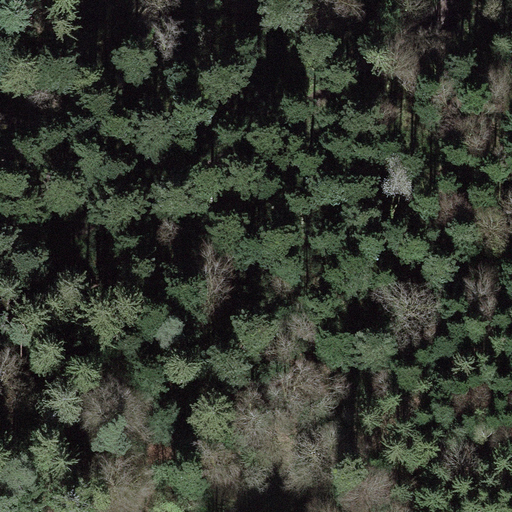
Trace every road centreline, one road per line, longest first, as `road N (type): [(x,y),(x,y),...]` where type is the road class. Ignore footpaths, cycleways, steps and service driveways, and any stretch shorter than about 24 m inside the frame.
road 1 (track): [(465,0),(378,71),(0,271)]
road 2 (track): [(241,511),(293,482),(511,282)]
